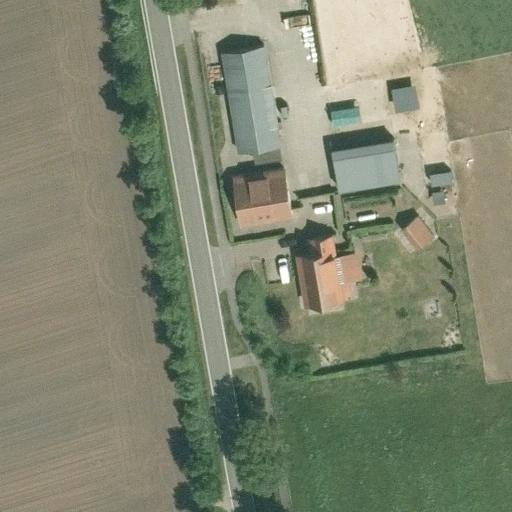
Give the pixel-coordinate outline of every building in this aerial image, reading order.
[(267,45),(226,52),(243,150),(258,147),(284,143),(267,45)] [(399,177),(393,139),(336,148),(342,186),(399,177)] [(258,147),(260,160),(286,155),(284,143),(258,147)] [(291,215),(283,170),(235,179),(243,224),(291,215)] [(421,215),(404,229),(421,248),(437,234),(421,215)] [(338,253),(334,231),(314,235),(317,251),(300,254),(308,300),(352,293),(349,279),(365,276),(360,249),(338,253)]
